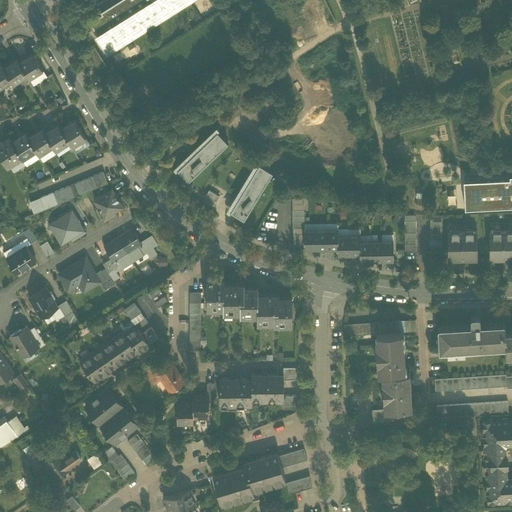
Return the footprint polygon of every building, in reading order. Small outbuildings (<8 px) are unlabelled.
[(96,37),(107,53),(136,34),(134,31),(161,14),(163,17),(190,0),(118,0),(100,12),(102,14),(99,16),(98,13),(88,19),(98,36),(96,37)] [(88,50),(99,68),(105,64),(94,46),(88,50)] [(32,53),(20,61),(28,74),(30,77),(43,69),(32,53)] [(15,83),(28,74),(20,61),(18,57),(4,66),(12,79),(15,83)] [(0,87),(12,79),(4,66),(2,63),(0,63),(0,87)] [(76,119),(62,128),(69,140),(72,145),(86,136),(76,119)] [(59,123),(45,132),(53,144),(56,148),(69,140),(62,128),(59,123)] [(176,170),(178,169),(178,168),(218,131),(219,129),(217,126),(173,167),(176,170)] [(42,127),(29,136),(37,148),(39,153),(53,144),(45,132),(42,127)] [(26,131),(12,140),(22,155),(23,157),(37,148),(29,136),(26,131)] [(178,169),(188,180),(228,142),(218,131),(178,168),(178,169)] [(0,150),(8,164),(22,155),(12,140),(9,135),(0,140),(0,150)] [(230,212),(231,210),(259,163),(260,163),(261,162),(257,159),(226,210),(230,212)] [(260,163),(259,163),(231,210),(244,218),(273,172),(260,163)] [(104,170),(98,172),(103,184),(108,181),(104,170)] [(97,186),(103,184),(98,172),(93,175),(97,186)] [(511,204),(511,173),(510,174),(510,177),(487,178),(487,181),(464,182),(465,207),(511,204)] [(91,188),(97,186),(93,175),(87,177),(91,188)] [(86,190),(91,188),(87,177),(81,179),(86,190)] [(80,192),(86,190),(81,179),(76,181),(80,192)] [(75,195),(80,192),(76,181),(70,183),(75,195)] [(72,195),(75,195),(70,183),(65,185),(69,197),(72,195)] [(64,199),(69,197),(65,185),(59,188),(64,199)] [(102,217),(104,221),(116,213),(114,210),(123,205),(112,187),(94,197),(105,215),(102,217)] [(58,201),(64,199),(59,188),(54,190),(58,201)] [(209,189),(206,194),(216,201),(219,196),(209,189)] [(45,206),(58,201),(54,190),(46,193),(40,195),(45,206)] [(76,202),(82,212),(93,206),(87,196),(76,202)] [(292,197),(293,245),(305,245),(305,229),(304,197),(292,197)] [(68,204),(72,210),(78,220),(85,216),(82,212),(76,202),(75,200),(68,204)] [(72,210),(54,221),(59,229),(56,231),(57,233),(62,241),(70,236),(83,228),(78,220),(72,210)] [(405,250),(417,249),(416,214),(405,214),(405,250)] [(430,250),(442,250),(442,215),(440,215),(430,215),(430,250)] [(59,229),(54,221),(49,224),(55,234),(57,233),(56,231),(59,229)] [(83,228),(70,236),(73,240),(85,232),(83,228)] [(316,248),(327,247),(327,228),(316,229),(316,248)] [(327,247),(338,247),(338,234),(338,228),(327,228),(327,247)] [(490,257),(511,256),(511,228),(489,229),(490,257)] [(24,232),(31,244),(38,240),(31,229),(24,232)] [(305,248),(316,248),(316,229),(305,229),(305,245),(305,248)] [(448,258),(477,257),(477,229),(448,230),(448,258)] [(118,238),(128,254),(142,245),(140,243),(132,230),(118,238)] [(338,253),(349,253),(349,234),(338,234),(338,247),(338,253)] [(349,253),(360,253),(360,240),(360,234),(349,234),(349,253)] [(152,236),(146,239),(152,249),(157,245),(152,236)] [(106,249),(112,259),(114,262),(128,254),(118,238),(110,243),(112,247),(106,249)] [(156,255),(152,249),(146,239),(140,243),(142,245),(146,252),(147,253),(150,259),(156,255)] [(360,259),(371,259),(371,240),(360,240),(360,253),(360,259)] [(371,259),(382,259),(382,240),(371,240),(371,259)] [(393,240),(382,240),(382,259),(394,259),(393,240)] [(47,241),(41,245),(47,255),(54,251),(47,241)] [(146,252),(142,245),(128,254),(133,262),(147,253),(146,252)] [(8,258),(16,273),(28,266),(29,267),(36,262),(27,246),(8,258)] [(133,262),(128,254),(114,262),(112,259),(110,261),(115,270),(116,272),(121,268),(122,269),(133,262)] [(158,258),(158,265),(166,265),(166,257),(158,258)] [(59,274),(68,289),(79,283),(81,282),(85,283),(88,288),(99,281),(95,274),(85,258),(59,274)] [(104,264),(109,274),(115,270),(110,261),(104,264)] [(99,281),(105,290),(115,284),(113,281),(109,274),(106,268),(95,274),(99,281)] [(109,274),(113,281),(119,277),(116,272),(115,270),(109,274)] [(216,306),(224,306),(224,282),(224,278),(207,278),(207,305),(208,305),(208,302),(214,302),(214,303),(216,305),(216,306)] [(81,282),(79,283),(84,290),(88,288),(85,283),(81,282)] [(249,313),(258,313),(258,292),(258,285),(245,285),(245,282),(238,282),(224,282),(224,306),(224,310),(225,310),(225,306),(230,306),(232,308),(232,310),(240,310),(240,313),(242,313),(242,309),(247,309),(249,311),(249,313)] [(148,290),(152,295),(161,289),(158,284),(148,290)] [(29,297),(42,317),(58,307),(57,306),(45,287),(29,297)] [(272,292),(258,292),(258,313),(258,320),(259,320),(259,316),(264,316),(264,317),(266,319),(266,321),(274,321),(274,322),(276,322),(276,318),(281,318),(281,319),(283,321),(283,322),(292,322),(292,295),(279,295),(279,292),(272,292)] [(155,300),(158,305),(168,299),(165,294),(155,300)] [(58,307),(66,321),(76,315),(67,300),(57,306),(58,307)] [(129,311),(132,316),(141,309),(138,305),(128,311),(129,311)] [(465,347),(506,345),(506,330),(505,323),(503,321),(488,322),(488,324),(481,325),(480,322),(480,313),(472,314),(471,316),(471,323),(471,325),(456,326),(456,324),(440,325),(438,327),(439,349),(448,348),(465,347)] [(137,323),(139,326),(148,319),(145,315),(135,321),(137,323)] [(347,322),(348,334),(376,332),(403,331),(417,330),(416,318),(347,322)] [(137,323),(125,331),(137,348),(139,350),(150,342),(149,341),(145,336),(142,331),(139,326),(137,323)] [(142,331),(145,336),(155,329),(152,324),(142,331)] [(10,335),(23,356),(39,346),(35,339),(29,329),(27,325),(26,326),(27,327),(22,329),(21,328),(10,335)] [(29,329),(35,339),(41,336),(40,336),(35,326),(29,329)] [(124,329),(113,336),(126,355),(137,348),(125,331),(124,329)] [(379,373),(382,372),(406,370),(403,331),(376,332),(377,343),(376,343),(377,362),(378,362),(379,373)] [(113,336),(103,343),(116,363),(126,355),(113,336)] [(103,343),(92,351),(105,370),(116,363),(103,343)] [(93,378),(105,370),(92,351),(80,359),(93,378)] [(0,374),(2,373),(4,376),(12,370),(0,352),(0,374)] [(147,367),(152,375),(158,371),(157,370),(163,366),(158,359),(147,367)] [(158,371),(171,389),(185,380),(172,360),(163,366),(157,370),(158,371)] [(410,370),(406,370),(382,372),(383,381),(385,381),(386,389),(383,389),(383,390),(386,390),(386,397),(384,397),(384,408),(393,408),(412,406),(411,392),(408,392),(407,379),(410,379),(410,370)] [(14,377),(21,388),(29,382),(21,371),(14,377)] [(260,398),(268,398),(268,372),(252,372),(252,376),(252,398),(253,398),(253,395),(260,395),(260,398)] [(284,373),(268,372),(268,398),(268,395),(276,395),(276,398),(284,398),(284,394),(284,378),(284,373)] [(436,390),(507,385),(506,375),(506,373),(435,378),(436,390)] [(228,402),(236,402),(236,376),(220,376),(220,402),(221,402),(221,399),(228,399),(228,402)] [(252,402),(252,398),(252,376),(236,376),(236,402),(237,402),(237,399),(244,399),(244,402),(252,402)] [(86,403),(116,441),(138,423),(108,386),(86,403)] [(193,394),(193,400),(194,415),(196,415),(197,417),(205,417),(206,415),(208,415),(208,400),(208,394),(207,394),(193,394)] [(194,422),(194,415),(193,400),(179,400),(179,421),(181,422),(182,423),(189,423),(190,422),(193,422),(194,422)] [(436,405),(437,417),(508,412),(508,400),(436,405)] [(372,408),(373,421),(394,419),(393,408),(384,408),(372,408)] [(145,416),(154,427),(160,422),(151,412),(145,416)] [(0,445),(26,431),(24,427),(16,415),(8,421),(4,416),(0,418),(0,445)] [(485,456),(485,458),(501,457),(501,445),(504,445),(507,442),(511,441),(511,418),(492,419),(483,420),(483,430),(487,429),(487,434),(484,434),(484,444),(487,449),(487,456),(485,456)] [(156,455),(141,436),(137,431),(128,439),(131,443),(146,462),(156,455)] [(120,452),(119,453),(112,444),(102,451),(109,460),(111,459),(125,478),(135,471),(120,452)] [(27,451),(35,463),(42,458),(34,446),(27,451)] [(279,454),(282,465),(308,458),(304,447),(279,454)] [(49,459),(57,473),(68,466),(82,457),(76,448),(66,455),(62,458),(58,453),(49,459)] [(93,465),(101,460),(95,450),(87,455),(93,465)] [(245,461),(246,465),(253,488),(286,479),(282,465),(279,454),(278,452),(245,461)] [(503,474),(502,463),(486,464),(486,465),(488,465),(488,472),(486,472),(486,477),(487,487),(490,487),(491,492),(487,492),(488,502),(497,501),(505,500),(511,500),(511,475),(508,476),(506,474),(503,474)] [(254,492),(253,488),(246,465),(215,474),(222,501),(254,492)] [(286,481),(289,492),(313,486),(310,474),(286,481)] [(173,505),(174,508),(194,502),(190,488),(163,496),(166,506),(168,507),(173,505)] [(67,499),(75,508),(80,504),(72,494),(67,499)] [(197,511),(194,502),(174,508),(171,509),(172,511),(197,511)]
